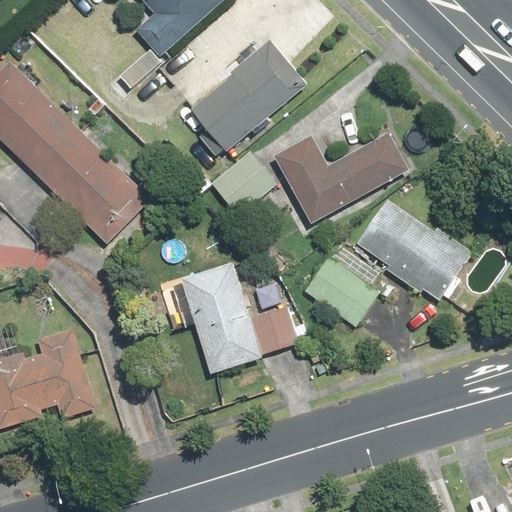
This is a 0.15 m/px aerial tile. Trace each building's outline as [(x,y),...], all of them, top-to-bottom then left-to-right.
[(168,62),(234,0),(143,0),(154,12),(137,28),(168,62)] [(282,38),(190,110),(228,157),(319,85),(282,38)] [(157,64),(144,51),(114,81),(127,94),(157,64)] [(18,56),(0,74),(0,132),(112,242),(159,194),(18,56)] [(281,157),(316,221),(417,166),(394,124),(337,156),(325,134),(281,157)] [(275,189),(244,154),(209,187),(240,221),(275,189)] [(393,196),(360,241),(448,303),(481,258),(393,196)] [(340,240),(307,288),(365,328),(398,280),(340,240)] [(242,255),(175,277),(192,330),(206,325),(221,373),(310,344),(291,287),(256,298),(242,255)] [(0,429),(105,396),(81,322),(43,334),(46,343),(0,358),(0,429)]
